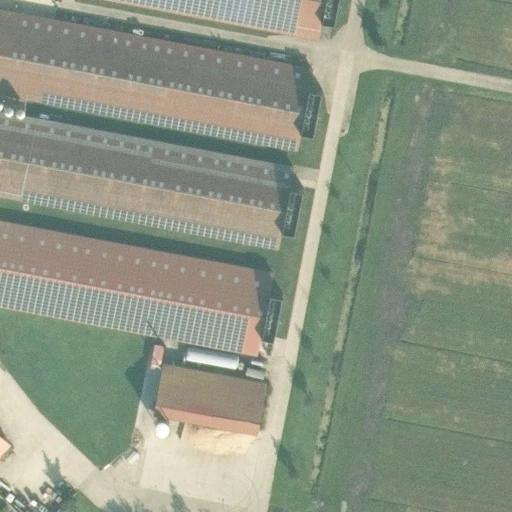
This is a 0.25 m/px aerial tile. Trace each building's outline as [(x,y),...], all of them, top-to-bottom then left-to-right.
[(121,0),(316,37),(321,14),(331,16),(333,0),(121,0)] [(311,68),(0,8),(0,91),(296,148),(300,125),(310,127),(317,93),(307,91),(311,68)] [(0,303),(257,352),(263,322),(273,324),(277,304),(266,302),(272,272),(0,219),(0,193),(277,246),(282,222),(292,224),(298,192),(288,190),(292,166),(0,110),(0,303)] [(265,381),(162,362),(153,409),(256,429),(265,381)] [(0,452),(10,443),(0,433),(0,452)] [(21,508),(31,487),(18,481),(8,502),(21,508)]
